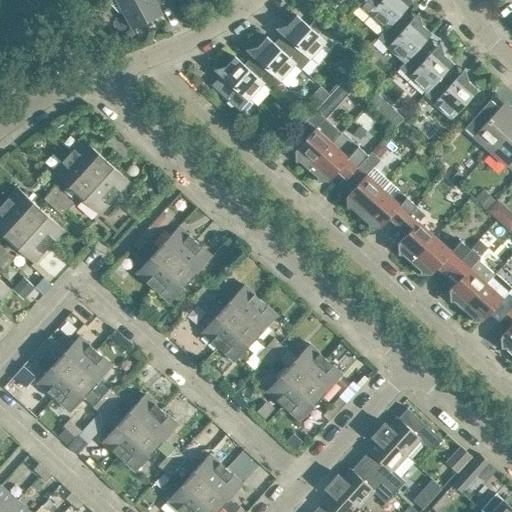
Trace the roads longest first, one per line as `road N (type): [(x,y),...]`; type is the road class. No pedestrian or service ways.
road 1 (residential): [(511,389),(148,58)]
road 2 (residential): [(0,372),(95,270),(317,475)]
road 3 (residential): [(408,369),(97,83)]
road 4 (residential): [(118,511),(0,399)]
road 5 (residential): [(317,475),(408,369)]
road 6 (residential): [(272,0),(238,25),(148,58)]
road 7 (residential): [(511,458),(408,369)]
